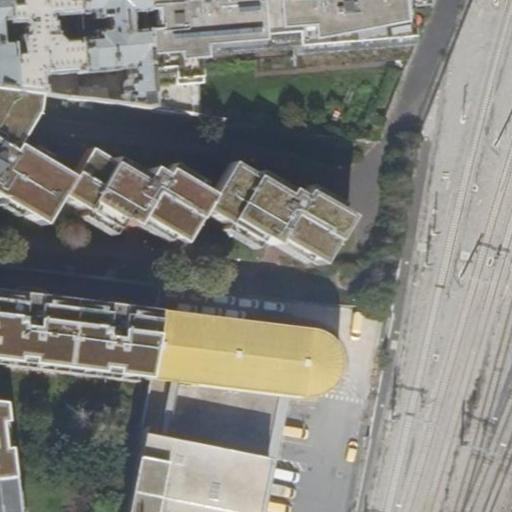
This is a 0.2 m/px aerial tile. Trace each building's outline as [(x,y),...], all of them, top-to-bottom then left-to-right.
[(0,0),(0,89),(9,91),(6,58),(4,26),(1,0),(0,0)] [(72,41),(71,15),(69,0),(1,0),(4,26),(14,25),(16,22),(20,25),(17,29),(18,37),(15,37),(14,36),(11,37),(12,45),(16,45),(17,57),(6,58),(9,91),(36,95),(38,95),(36,80),(40,76),(75,73),(72,41)] [(69,0),(71,15),(87,14),(88,21),(89,21),(90,33),(89,33),(90,39),(72,41),(75,73),(75,75),(117,71),(122,67),(127,66),(128,81),(125,81),(123,85),(123,95),(120,96),(120,106),(147,110),(140,31),(126,32),(125,13),(138,12),(137,0),(69,0)] [(140,31),(147,110),(189,116),(187,85),(192,85),(190,58),(289,52),(291,70),(405,62),(429,0),(137,0),(138,12),(140,31)] [(36,95),(9,91),(0,89),(0,203),(39,226),(56,197),(112,230),(118,220),(133,228),(139,220),(179,243),(199,210),(254,242),(261,232),(318,266),(346,219),(302,192),(298,198),(286,190),(283,195),(228,162),(208,195),(167,171),(163,178),(148,169),(140,182),(84,149),(67,178),(13,146),(33,113),(36,95)] [(78,100),(106,104),(106,91),(104,89),(77,90),(78,100)] [(400,235),(417,239),(430,168),(413,165),(400,235)] [(0,366),(143,383),(157,308),(0,289),(0,366)] [(143,383),(118,511),(204,511),(229,389),(270,394),(302,398),(312,397),(316,395),(320,393),(325,390),(328,386),(332,382),(335,378),(337,372),(338,367),(338,361),(337,356),(336,350),(333,344),(331,340),(327,336),(322,332),(317,329),(312,328),(157,308),(143,383)] [(246,511),(270,394),(229,389),(204,511),(246,511)] [(0,511),(8,511),(5,477),(0,477),(0,511)]
